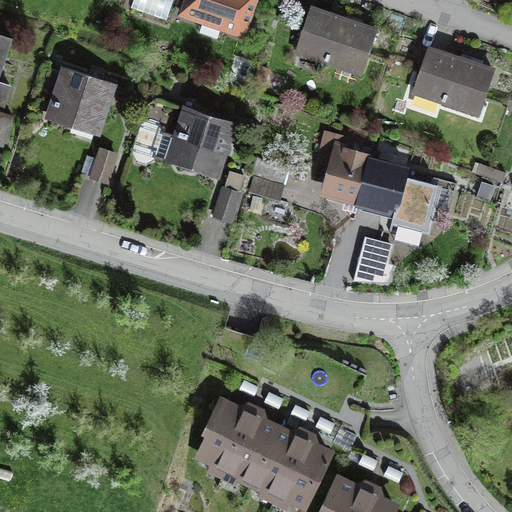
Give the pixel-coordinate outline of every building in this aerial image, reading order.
[(133,0),(131,8),(166,20),(172,0),(133,0)] [(186,0),(182,13),(204,21),(200,32),(217,38),(221,26),(242,34),(253,0),(186,0)] [(297,51),(361,73),(376,30),(312,8),(297,51)] [(0,73),(12,38),(0,34),(0,73)] [(413,92),(478,114),(493,70),(428,48),(413,92)] [(51,114),(97,129),(113,83),(66,67),(64,73),(50,69),(42,91),(57,95),(51,114)] [(237,123),(184,106),(175,135),(181,137),(175,156),(214,169),(227,131),(233,133),(237,123)] [(13,116),(0,112),(0,144),(3,146),(13,116)] [(346,140),(325,134),(317,162),(335,167),(328,193),(359,201),(370,160),(371,155),(344,147),(346,140)] [(99,158),(88,154),(82,172),(107,180),(116,153),(102,149),(99,158)] [(251,191),(278,200),(287,170),(257,158),(252,176),(255,177),(251,191)] [(408,170),(370,160),(359,201),(394,210),(392,219),(425,228),(437,185),(406,177),(408,170)] [(506,173),(478,163),(475,173),(503,183),(506,173)] [(226,186),(240,190),(244,176),(230,172),(226,186)] [(239,193),(225,189),(215,216),(229,221),(239,193)] [(388,250),(368,245),(362,270),(381,275),(388,250)] [(258,387),(244,380),(240,390),(253,396),(258,387)] [(269,392),(265,401),(279,408),(283,398),(269,392)] [(200,455),(226,468),(251,416),(222,401),(208,429),(209,438),(200,455)] [(296,405),(292,414),(305,421),(309,411),(296,405)] [(226,468),(252,480),(277,428),(251,416),(226,468)] [(321,417),(316,426),(329,432),(334,424),(321,417)] [(252,480),(278,492),(303,440),(277,428),(252,480)] [(329,453),(303,440),(278,492),(304,505),(329,453)] [(377,460),(364,454),(359,464),(373,470),(377,460)] [(402,472),(389,466),(385,475),(398,481),(402,472)] [(359,511),(368,494),(338,480),(325,507),(324,511),(359,511)] [(368,494),(359,511),(391,511),(394,506),(368,494)]
